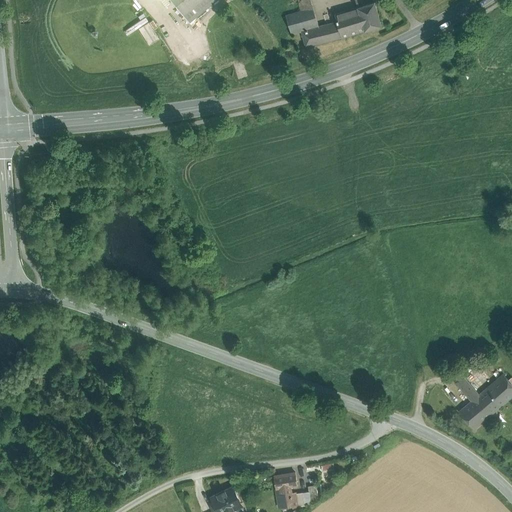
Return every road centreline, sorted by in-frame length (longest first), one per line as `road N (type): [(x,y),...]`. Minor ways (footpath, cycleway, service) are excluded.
road 1 (primary): [(2,128),(133,117),(255,95),(365,58),(478,0)]
road 2 (secondary): [(395,418),(60,296),(12,290)]
road 3 (unclassified): [(395,418),(354,451),(206,472),(120,511)]
road 4 (secondary): [(12,290),(2,128)]
road 5 (secondary): [(511,490),(483,463),(395,418)]
